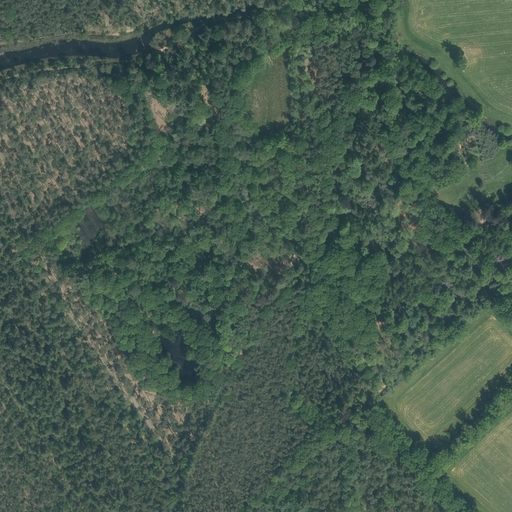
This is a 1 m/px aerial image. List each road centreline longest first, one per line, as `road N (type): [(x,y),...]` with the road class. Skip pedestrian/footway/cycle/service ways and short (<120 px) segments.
road 1 (track): [(182,456),(294,251),(289,0)]
road 2 (track): [(182,456),(27,250)]
